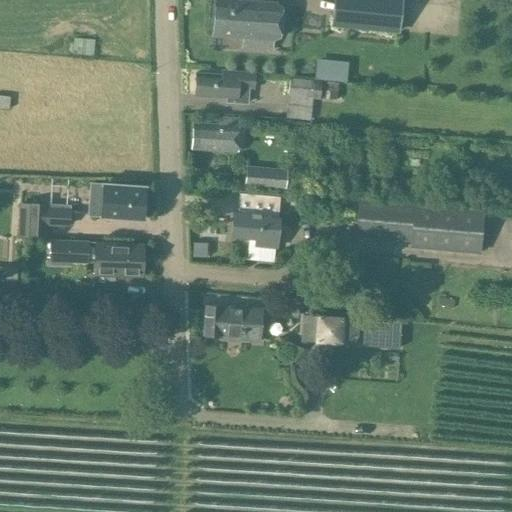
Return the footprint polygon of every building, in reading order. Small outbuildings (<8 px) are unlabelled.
[(242,47),(272,50),(276,4),(232,0),(215,0),(213,35),(243,38),(242,47)] [(334,0),(332,25),(341,26),(367,29),(392,31),(397,32),(400,0),(334,0)] [(226,102),(244,103),(245,89),(254,89),(255,73),(222,71),(222,75),(195,73),(194,96),(226,98),(226,102)] [(290,78),(288,95),(321,98),(322,82),(322,81),(290,78)] [(0,108),(8,109),(10,97),(0,95),(0,108)] [(310,121),(311,107),(286,104),(285,118),(310,121)] [(193,123),(192,148),(237,151),(237,148),(239,118),(219,117),(218,125),(193,123)] [(244,186),(284,190),(286,169),(246,165),(244,186)] [(91,183),(89,214),(101,215),(100,216),(143,219),(145,186),(103,183),(91,183)] [(358,201),(355,236),(411,241),(411,247),(479,253),(482,212),(358,201)] [(18,202),(17,236),(47,237),(47,225),(70,227),(70,209),(48,207),(48,204),(18,202)] [(263,214),(233,212),(231,237),(255,239),(255,246),(276,248),(279,217),(263,216),(263,214)] [(89,241),(50,239),(49,266),(70,267),(70,263),(87,264),(89,241)] [(143,244),(96,243),(95,275),(142,276),(143,244)] [(278,285),(279,269),(257,266),(255,282),(278,285)] [(274,300),(273,308),(281,309),(280,315),(297,316),(298,302),(274,300)] [(261,309),(205,305),(203,335),(219,336),(219,339),(259,342),(261,309)] [(302,313),(301,327),(315,328),(314,341),(356,344),(358,317),(302,313)] [(363,318),(361,345),(399,348),(401,321),(363,318)]
